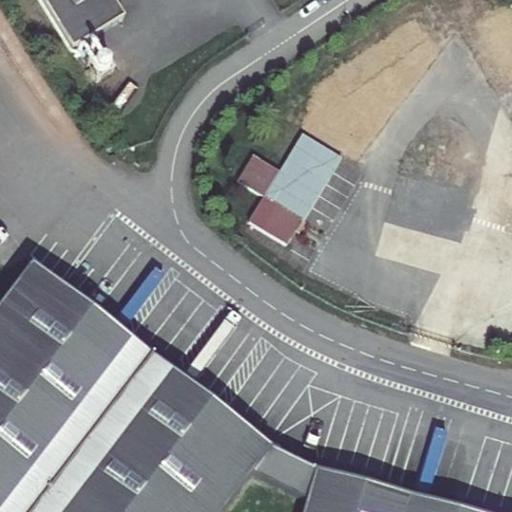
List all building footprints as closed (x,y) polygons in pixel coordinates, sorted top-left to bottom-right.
[(36,0),(69,53),(121,21),(108,0),(36,0)] [(511,77),(493,87),(500,101),(511,94),(511,77)] [(248,224),(286,247),(324,185),(293,166),(299,155),(265,135),(258,145),(286,162),(278,174),(252,159),(237,184),(263,199),(248,224)] [(398,176),(387,223),(461,241),(473,195),(398,176)] [(304,504),(312,474),(270,452),(233,424),(186,388),(114,332),(66,296),(29,268),(0,305),(0,511),(223,511),(250,477),(304,504)] [(128,313),(81,277),(66,296),(114,332),(128,313)] [(200,369),(186,388),(233,424),(247,405),(200,369)] [(401,473),(395,497),(449,511),(453,511),(460,489),(401,473)] [(449,511),(395,497),(312,474),(304,504),(302,511),(449,511)]
